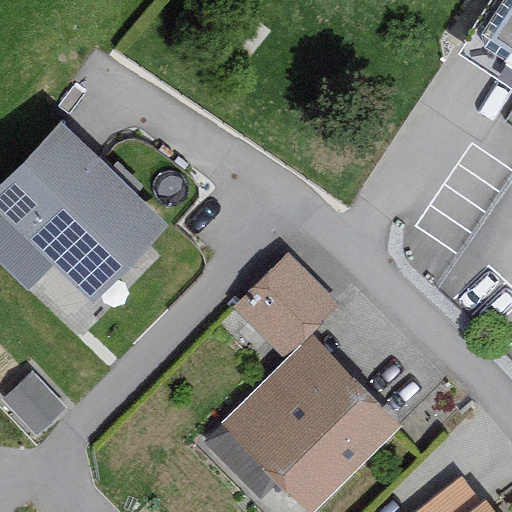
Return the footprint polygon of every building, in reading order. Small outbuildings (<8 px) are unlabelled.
[(511,0),(495,0),(464,49),(511,79),(511,0)] [(0,191),(0,198),(101,296),(175,221),(71,119),(0,191)] [(292,254),(234,307),(282,359),(340,305),(292,254)] [(403,423),(315,335),(203,446),(261,505),(284,482),(314,511),(403,423)] [(417,511),(502,511),(490,498),(480,507),(456,479),(417,511)]
